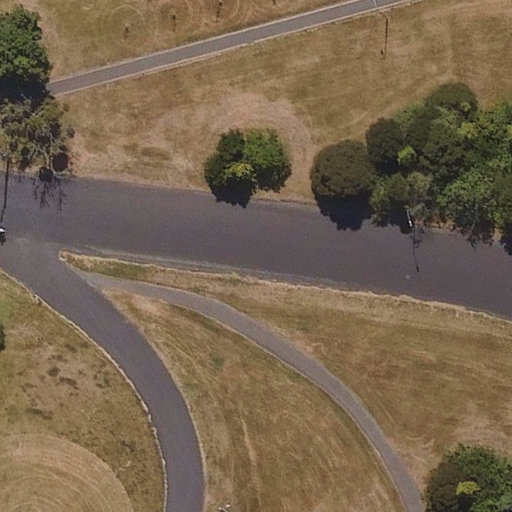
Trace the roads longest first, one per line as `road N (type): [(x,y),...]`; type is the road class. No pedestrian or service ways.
road 1 (residential): [(7,200),(511,278)]
road 2 (residential): [(7,200),(31,256),(158,385),(180,441),(182,511)]
